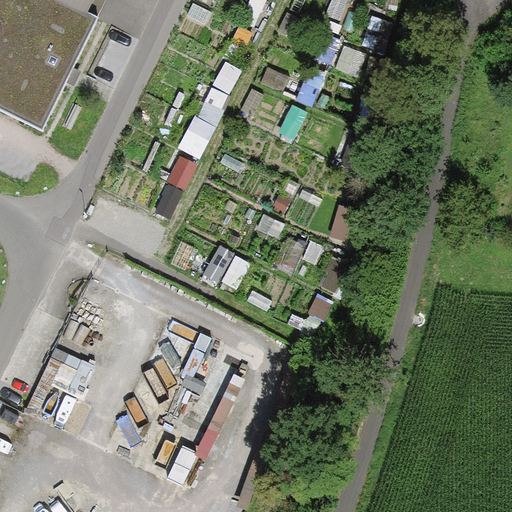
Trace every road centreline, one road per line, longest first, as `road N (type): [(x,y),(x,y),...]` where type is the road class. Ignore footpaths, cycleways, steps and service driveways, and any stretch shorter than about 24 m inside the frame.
road 1 (unclassified): [(465,0),(402,383),(352,511)]
road 2 (residential): [(173,0),(52,242)]
